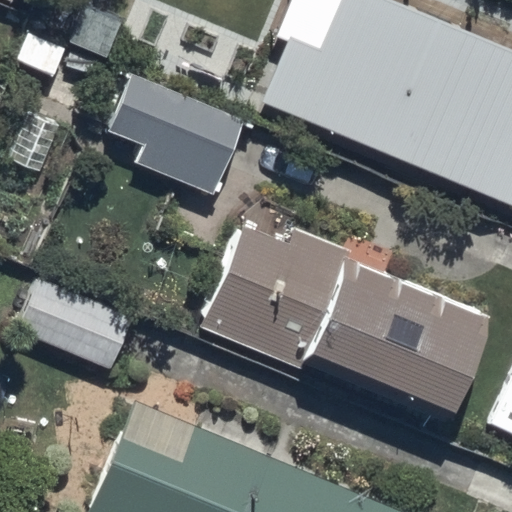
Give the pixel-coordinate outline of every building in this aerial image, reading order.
[(259,99),(511,203),(511,48),(395,0),(334,0),(316,45),(287,33),(259,99)] [(65,39),(104,54),(118,19),(79,3),(65,39)] [(15,58),(51,73),(62,46),(26,31),(15,58)] [(134,160),(210,191),(240,117),(128,72),(105,128),(141,142),(134,160)] [(56,118),(21,107),(5,158),(39,169),(56,118)] [(240,223),(198,324),(299,366),(301,362),(442,420),(486,315),(344,256),(347,248),(291,225),(284,241),(240,223)] [(14,328),(108,366),(130,314),(36,275),(14,328)] [(511,359),(485,424),(511,435),(511,359)] [(402,511),(132,399),(84,511),(402,511)]
